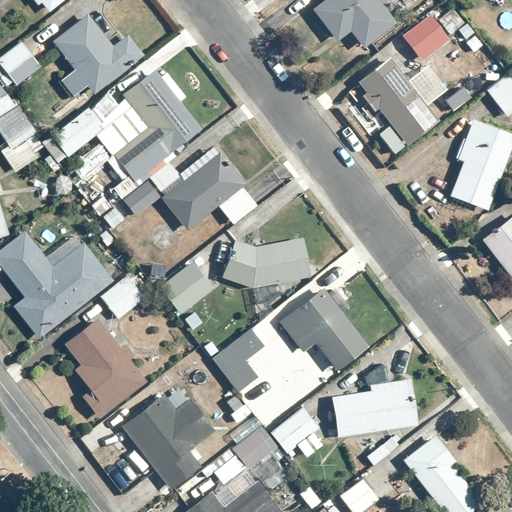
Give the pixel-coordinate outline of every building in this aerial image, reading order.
[(33,0),(38,5),(42,2),(50,13),(65,0),(33,0)] [(380,0),(323,0),(313,9),(339,42),(351,32),(365,50),(399,23),(380,0)] [(446,38),(425,11),(396,33),(418,61),(446,38)] [(53,41),(76,70),(62,81),(74,96),(87,85),(95,94),(145,55),(129,34),(114,45),(89,13),(53,41)] [(40,67),(20,41),(0,56),(0,68),(13,87),(40,67)] [(391,56),(357,82),(367,94),(364,96),(376,112),(380,109),(407,146),(440,121),(391,56)] [(511,68),(485,91),(503,114),(511,106),(511,68)] [(148,128),(114,155),(135,182),(203,129),(156,69),(123,95),(148,128)] [(14,104),(0,113),(0,133),(8,145),(0,149),(0,152),(14,172),(37,156),(34,152),(41,147),(33,135),(35,133),(14,104)] [(464,161),(451,196),(488,210),(511,148),(511,134),(473,120),(458,159),(464,161)] [(221,152),(162,198),(187,230),(247,184),(221,152)] [(136,186),(120,198),(133,216),(181,178),(168,161),(136,186)] [(99,216),(113,204),(101,189),(86,200),(99,216)] [(0,238),(11,235),(0,201),(0,238)] [(113,204),(99,216),(109,229),(123,217),(113,204)] [(511,217),(482,241),(511,279),(511,217)] [(53,266),(25,230),(0,249),(0,265),(25,297),(14,306),(39,339),(115,281),(85,242),(53,266)] [(256,247),(236,240),(222,278),(253,289),(311,278),(303,238),(256,247)] [(200,267),(193,258),(158,285),(179,313),(215,286),(200,267)] [(143,296),(125,274),(97,297),(116,319),(143,296)] [(324,288),(280,322),(303,353),(317,343),(337,370),(368,347),(324,288)] [(121,348),(98,318),(64,344),(80,365),(74,369),(90,390),(82,396),(99,419),(148,381),(131,359),(135,356),(126,344),(121,348)] [(262,345),(248,327),(210,356),(236,391),(256,376),(244,360),(262,345)] [(227,388),(197,348),(182,359),(211,399),(227,388)] [(371,391),(333,396),(338,437),(419,426),(413,379),(370,384),(371,391)] [(164,393),(121,426),(171,490),(201,467),(189,452),(216,431),(191,398),(176,409),(164,393)] [(317,427),(301,406),(268,431),(284,452),(295,444),(305,456),(312,450),(303,438),(317,427)] [(366,456),(373,463),(396,443),(389,435),(366,456)] [(436,435),(403,461),(443,511),(470,511),(482,504),(452,466),(457,461),(436,435)] [(358,511),(377,499),(361,477),(338,494),(350,511),(358,511)] [(212,491),(184,511),(282,511),(259,480),(224,506),(212,491)] [(318,499),(307,485),(296,494),(308,508),(318,499)]
